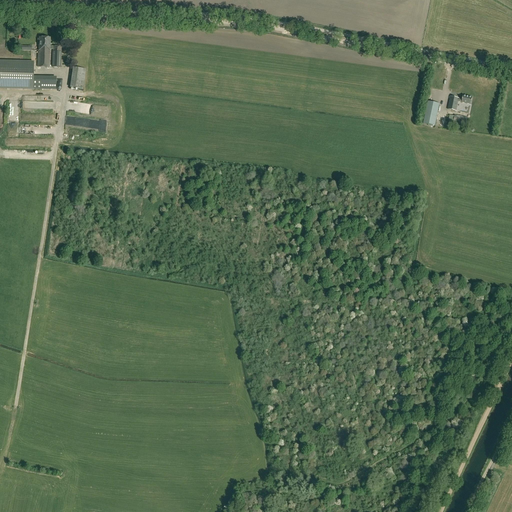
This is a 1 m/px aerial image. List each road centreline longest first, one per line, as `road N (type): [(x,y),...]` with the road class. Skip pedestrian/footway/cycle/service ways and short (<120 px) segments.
road 1 (tertiary): [(511,73),(253,18),(0,10)]
road 2 (track): [(438,511),(511,356)]
road 3 (unknown): [(75,13),(57,149)]
